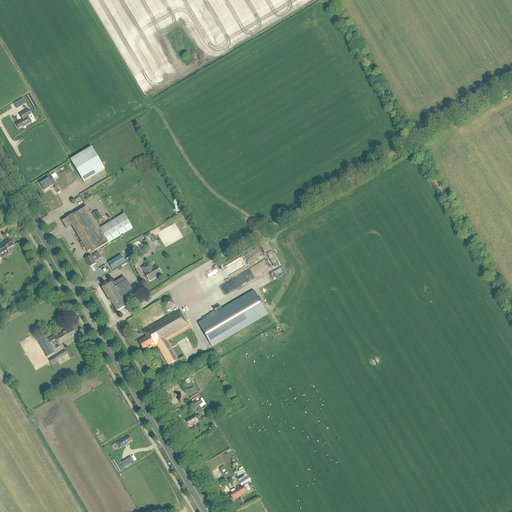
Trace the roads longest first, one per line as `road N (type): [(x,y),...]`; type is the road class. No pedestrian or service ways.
road 1 (track): [(412,142),(213,260)]
road 2 (primary): [(204,511),(98,332)]
road 3 (track): [(113,323),(220,498)]
road 4 (track): [(511,309),(412,142)]
road 5 (primary): [(98,332),(0,165)]
road 6 (track): [(412,142),(328,0)]
road 7 (unclassified): [(213,260),(98,332)]
